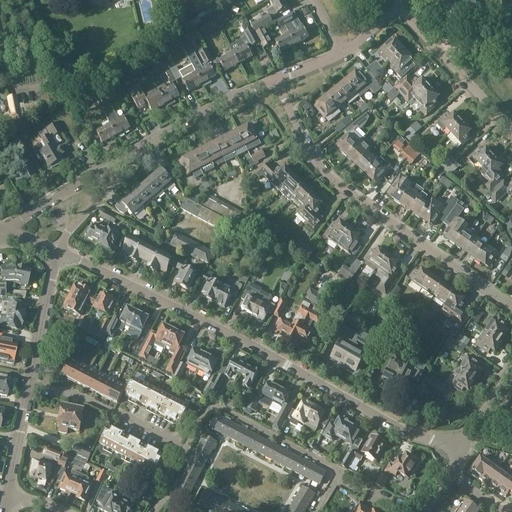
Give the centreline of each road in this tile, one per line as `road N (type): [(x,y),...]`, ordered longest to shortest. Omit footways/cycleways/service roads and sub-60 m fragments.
road 1 (residential): [(461,449),(412,436),(57,251)]
road 2 (residential): [(511,308),(322,167),(301,142),(276,81)]
road 3 (residential): [(184,447),(202,413),(219,407),(335,470),(316,511)]
road 4 (residential): [(511,131),(393,4)]
road 5 (residential): [(184,447),(95,403),(29,386)]
road 6 (residential): [(6,231),(138,150)]
road 7 (residential): [(138,150),(276,81)]
road 8 (residential): [(29,386),(57,251)]
road 9 (residential): [(57,251),(138,150)]
